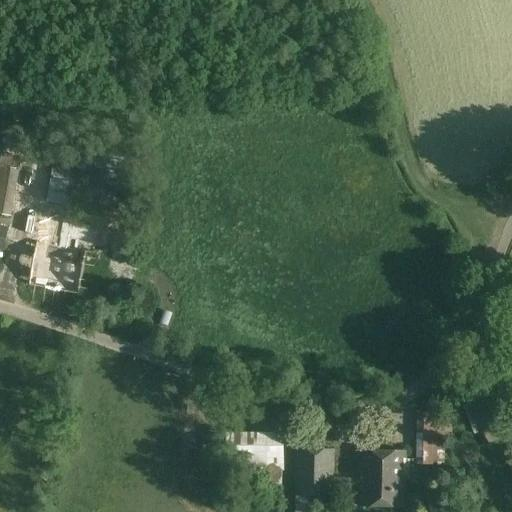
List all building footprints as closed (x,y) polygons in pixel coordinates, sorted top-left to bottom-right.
[(0,214),(12,217),(21,169),(0,166),(0,214)] [(52,169),(48,204),(102,212),(106,176),(52,169)] [(38,242),(30,285),(79,294),(87,251),(75,249),(77,241),(95,244),(98,225),(64,218),(59,246),(38,242)] [(0,226),(0,249),(4,251),(8,228),(0,226)] [(503,438),(486,396),(473,402),(484,430),(489,443),(503,438)] [(447,411),(419,411),(418,465),(445,466),(446,441),(455,441),(455,432),(452,432),(452,415),(447,415),(447,411)] [(250,439),(251,463),(271,463),(272,487),(289,487),(287,425),(260,427),(260,439),(250,439)] [(361,490),(361,479),(335,478),(336,450),(297,448),(295,511),(318,511),(319,501),(335,501),(335,492),(350,493),(350,489),(361,490)] [(407,451),(362,449),(361,479),(361,490),(361,508),(405,509),(407,451)] [(283,511),(283,503),(265,503),(265,511),(283,511)]
